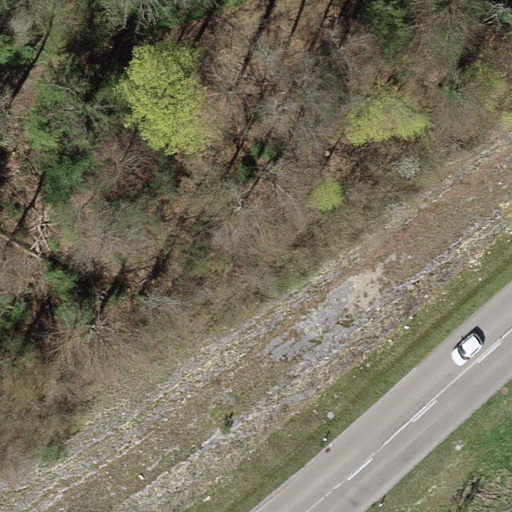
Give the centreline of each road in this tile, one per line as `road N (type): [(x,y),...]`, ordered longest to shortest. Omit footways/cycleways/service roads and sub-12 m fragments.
road 1 (secondary): [(511,331),(309,511)]
road 2 (track): [(0,86),(250,0)]
